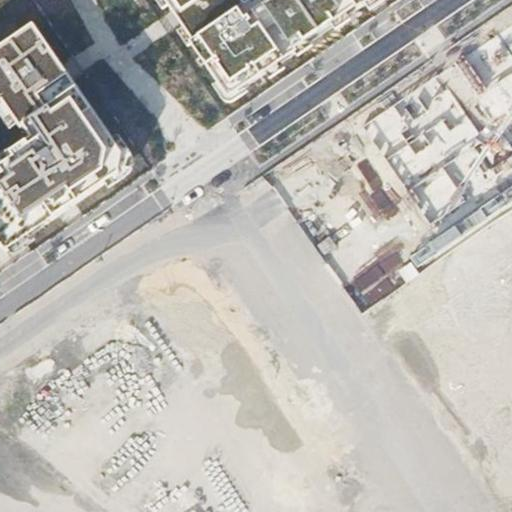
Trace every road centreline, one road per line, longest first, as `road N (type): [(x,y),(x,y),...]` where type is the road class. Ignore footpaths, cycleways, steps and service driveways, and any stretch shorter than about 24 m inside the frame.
road 1 (residential): [(0,308),(451,0)]
road 2 (unknown): [(206,170),(444,511)]
